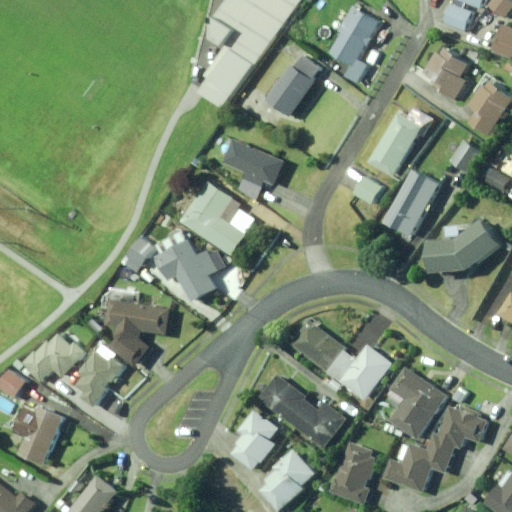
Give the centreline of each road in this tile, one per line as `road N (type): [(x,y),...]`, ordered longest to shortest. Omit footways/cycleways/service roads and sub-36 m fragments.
road 1 (residential): [(325,284),(315,234),(322,193),(431,15)]
road 2 (residential): [(242,333),(135,419),(134,434),(149,458),(183,460),(195,450)]
road 3 (residential): [(325,284),(393,294),(511,372)]
road 4 (residential): [(195,450),(242,333)]
